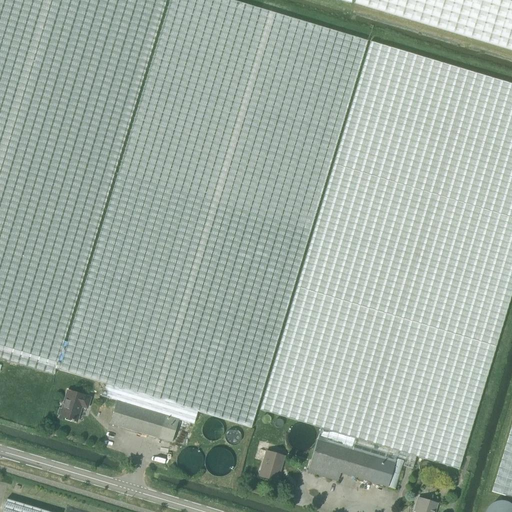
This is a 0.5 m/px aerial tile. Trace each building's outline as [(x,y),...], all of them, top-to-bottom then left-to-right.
[(0,0),(0,358),(53,375),(165,0),(0,0)] [(117,401),(179,420),(194,425),(198,412),(251,428),(367,41),(229,0),(169,0),(59,370),(106,384),(102,397),(117,401)] [(511,0),(356,0),(356,5),(511,51),(511,0)] [(317,440),(395,464),(397,458),(405,461),(403,466),(413,469),(416,458),(458,471),(511,292),(511,84),(370,41),(259,410),(320,428),(317,440)] [(89,405),(91,398),(67,391),(61,410),(59,409),(57,416),(60,416),(59,418),(77,423),(82,407),(86,408),(88,404),(89,405)] [(172,443),(179,420),(117,401),(110,425),(172,443)] [(511,431),(494,491),(511,497),(511,431)] [(388,488),(395,464),(317,440),(307,472),(337,481),(340,472),(388,488)] [(276,481),(284,456),(266,451),(258,476),(276,481)] [(49,511),(6,499),(2,511),(49,511)] [(433,511),(436,504),(418,499),(415,508),(417,509),(416,511),(433,511)]
